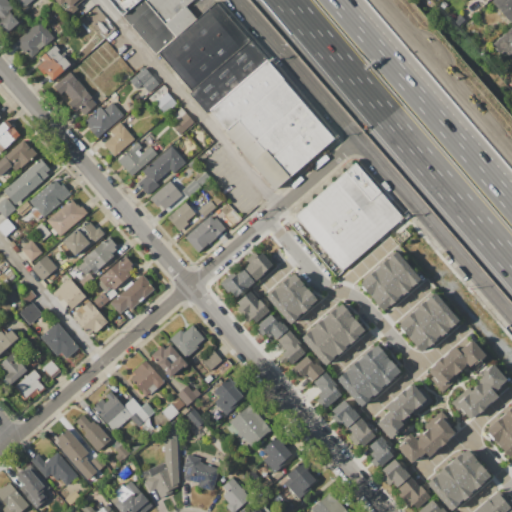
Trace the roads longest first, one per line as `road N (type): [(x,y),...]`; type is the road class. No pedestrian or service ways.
road 1 (residential): [(0,58),(383,511)]
road 2 (residential): [(0,456),(360,142)]
road 3 (residential): [(236,0),(511,315)]
road 4 (motorway): [(289,0),(511,259)]
road 5 (motorway): [(511,200),(339,0)]
road 6 (residential): [(269,222),(325,286),(359,298),(418,367)]
